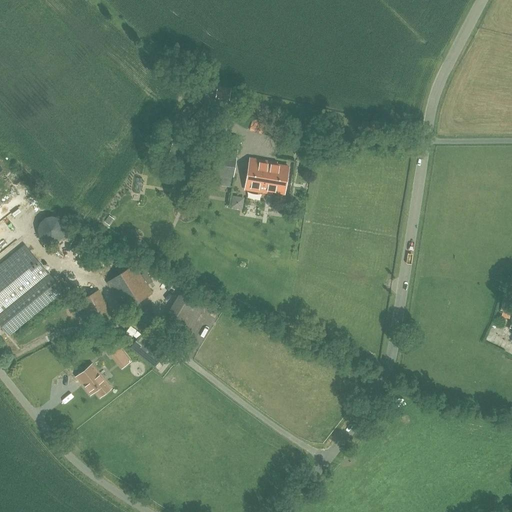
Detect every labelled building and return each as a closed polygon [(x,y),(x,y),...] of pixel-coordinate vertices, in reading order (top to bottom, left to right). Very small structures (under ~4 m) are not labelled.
[(216,99),(224,100),(229,101),(231,88),(217,86),(216,99)] [(182,112),(190,119),(203,105),(196,98),(182,112)] [(204,132),(207,128),(217,117),(205,106),(191,120),(204,132)] [(213,144),(213,146),(208,176),(233,179),(237,148),(213,144)] [(169,154),(172,155),(194,163),(198,154),(175,146),(172,145),(169,154)] [(270,163),(271,161),(250,157),(244,190),(272,195),(273,193),(285,194),(289,168),(280,166),(281,165),(270,163)] [(199,203),(193,200),(189,210),(195,213),(199,203)] [(109,216),(105,222),(110,226),(114,219),(109,216)] [(0,323),(9,334),(62,290),(25,245),(0,265),(0,323)] [(107,282),(125,311),(152,293),(134,265),(107,282)] [(511,291),(504,290),(501,310),(511,312),(511,291)] [(98,291),(81,300),(95,327),(113,317),(98,291)] [(166,352),(142,333),(131,348),(155,367),(166,352)] [(115,358),(123,352),(117,344),(109,351),(115,358)] [(100,396),(111,388),(92,365),(77,377),(91,394),(95,390),(100,396)]
